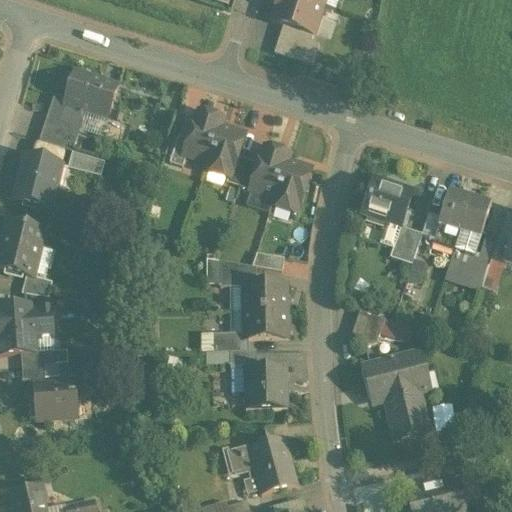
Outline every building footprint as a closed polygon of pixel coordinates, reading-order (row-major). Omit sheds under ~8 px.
[(323,7),(299,0),(278,0),(271,24),(283,27),(313,37),(323,7)] [(313,37),(283,27),(274,57),(312,69),(319,47),(311,44),(313,37)] [(118,89),(74,75),(66,101),(63,112),(65,113),(66,108),(85,114),(108,121),(111,111),(118,89)] [(66,101),(54,97),(39,144),(72,154),(85,114),(66,108),(65,113),(63,112),(66,101)] [(222,123),(198,115),(196,122),(189,143),(184,158),(186,158),(207,165),(205,172),(206,172),(222,123)] [(243,137),(220,130),(223,123),(222,123),(206,172),(228,180),(229,180),(236,159),(243,137)] [(189,143),(178,139),(169,166),(182,170),(186,158),(184,158),(189,143)] [(288,158),(265,151),(262,157),(259,167),(250,193),(273,201),(271,207),(272,208),(288,158)] [(103,163),(72,154),(68,170),(100,178),(103,163)] [(63,167),(25,157),(13,201),(51,211),(63,167)] [(310,173),(287,165),(289,158),(288,158),(272,208),(295,215),(298,209),(310,173)] [(248,163),(236,159),(229,180),(228,180),(226,185),(239,189),(248,163)] [(248,163),(239,189),(250,193),(259,167),(248,163)] [(411,199),(373,187),(362,220),(386,227),(386,228),(387,226),(399,230),(399,232),(400,232),(401,230),(411,199)] [(490,207),(448,194),(437,228),(439,229),(439,227),(461,234),(461,236),(480,242),(490,207)] [(44,233),(8,224),(0,253),(0,271),(25,278),(34,281),(34,280),(42,251),(40,250),(44,233)] [(399,230),(387,226),(386,228),(386,227),(380,246),(399,252),(406,232),(401,230),(400,232),(399,232),(399,230)] [(461,234),(439,227),(439,229),(437,228),(432,247),(454,253),(453,254),(474,261),(480,242),(461,236),(461,234)] [(421,237),(406,232),(399,252),(396,262),(411,267),(421,237)] [(487,236),(478,266),(490,270),(492,261),(499,239),(487,236)] [(510,243),(499,239),(492,261),(505,265),(508,256),(506,256),(510,243)] [(284,261),(256,256),(252,269),(255,270),(281,274),(284,261)] [(252,269),(220,264),(220,289),(243,289),(243,288),(255,288),(255,270),(252,269)] [(52,285),(34,280),(34,281),(25,278),(21,296),(47,300),(52,285)] [(285,299),(285,287),(255,288),(243,288),(243,289),(244,315),(286,314),(286,309),(289,308),(289,301),(285,299)] [(32,309),(0,311),(0,358),(20,357),(36,356),(35,341),(52,340),(52,339),(50,313),(33,314),(32,309)] [(286,314),(244,315),(244,336),(244,342),(248,342),(286,341),(286,329),(289,327),(289,320),(286,319),(286,314)] [(384,322),(357,314),(350,339),(362,342),(364,350),(376,346),(384,322)] [(389,323),(385,336),(410,345),(414,332),(389,323)] [(244,342),(244,336),(212,336),(212,355),(230,354),(248,354),(248,342),(244,342)] [(52,340),(35,341),(36,356),(20,357),(21,369),(43,367),(43,368),(54,367),(52,340)] [(256,370),(256,354),(248,354),(230,354),(229,372),(244,372),(244,371),(256,370)] [(421,355),(361,370),(368,395),(385,391),(388,403),(384,404),(394,443),(429,434),(415,380),(426,377),(421,355)] [(43,367),(21,369),(22,383),(44,381),(43,368),(43,367)] [(256,370),(244,371),(244,372),(245,412),(286,411),(286,370),(256,370)] [(74,385),(33,388),(34,408),(30,410),(31,419),(35,420),(36,424),(77,421),(77,419),(76,419),(74,403),(75,403),(74,385)] [(285,428),(263,431),(267,446),(284,442),(289,441),(285,428)] [(267,446),(250,451),(250,450),(228,455),(233,475),(253,469),(261,498),(296,489),(284,442),(267,446)] [(434,468),(439,488),(455,484),(455,486),(467,483),(461,461),(434,468)] [(439,488),(409,495),(412,511),(461,511),(455,486),(455,484),(439,488)] [(43,511),(39,491),(10,497),(13,511),(43,511)]
